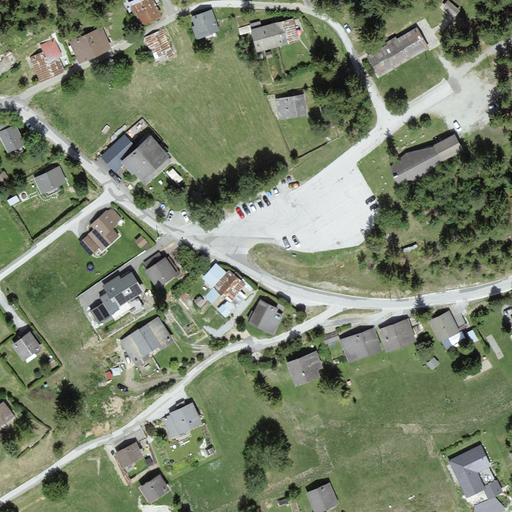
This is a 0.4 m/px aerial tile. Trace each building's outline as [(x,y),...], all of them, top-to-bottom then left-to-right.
[(138,0),(129,5),(143,29),(163,18),(157,0),(138,0)] [(448,0),(447,0),(440,7),(452,19),(460,11),(448,0)] [(212,10),(193,17),(196,25),(192,27),(197,41),(220,31),(212,10)] [(293,18),(251,30),(257,52),(300,40),(293,18)] [(429,48),(417,27),(366,56),(379,77),(429,48)] [(162,29),(144,38),(157,64),(175,56),(162,29)] [(102,30),(69,41),(80,62),(109,47),(102,30)] [(45,54),(30,60),(39,82),(64,71),(59,60),(63,58),(55,40),(41,45),(45,54)] [(304,95),(275,99),(278,120),(307,116),(304,95)] [(24,145),(15,127),(0,133),(0,138),(7,154),(24,145)] [(138,149),(123,134),(101,156),(115,171),(138,149)] [(464,150),(455,134),(433,146),(406,153),(390,168),(401,186),(426,181),(443,162),(464,150)] [(153,138),(123,163),(144,185),(174,159),(153,138)] [(67,182),(59,166),(34,178),(42,194),(67,182)] [(4,171),(0,173),(0,183),(1,185),(10,179),(4,171)] [(16,195),(7,200),(10,206),(20,201),(16,195)] [(123,221),(111,207),(90,225),(94,230),(78,243),(90,256),(99,247),(102,251),(119,236),(113,229),(123,221)] [(147,242),(141,235),(134,241),(141,248),(147,242)] [(177,274),(166,256),(164,258),(159,251),(144,262),(149,269),(146,271),(157,288),(177,274)] [(237,304),(240,307),(256,290),(231,268),(228,272),(217,262),(202,279),(214,288),(206,297),(227,316),(237,304)] [(121,280),(118,276),(102,286),(106,292),(98,297),(102,303),(110,314),(110,315),(120,309),(119,307),(143,291),(131,274),(121,280)] [(286,313),(259,299),(247,322),(275,335),(286,313)] [(99,323),(110,314),(102,303),(90,311),(99,323)] [(460,331),(449,310),(429,321),(439,342),(460,331)] [(175,343),(158,317),(121,341),(139,368),(175,343)] [(417,342),(408,319),(379,329),(387,353),(417,342)] [(375,329),(340,340),(347,363),(383,351),(375,329)] [(340,339),(336,331),(322,337),(325,345),(340,339)] [(43,349),(30,332),(11,345),(24,363),(43,349)] [(324,368),(317,351),(286,363),(295,387),(321,377),(318,370),(324,368)] [(440,364),(433,357),(426,364),(432,370),(440,364)] [(0,427),(15,415),(4,401),(0,404),(0,427)] [(202,424),(192,402),(169,413),(170,415),(162,418),(171,438),(202,424)] [(144,456),(136,441),(115,453),(123,468),(144,456)] [(491,466),(481,445),(448,460),(466,498),(486,489),(484,486),(478,473),(491,466)] [(160,475),(140,488),(149,503),(170,490),(160,475)] [(503,491),(497,479),(484,486),(490,498),(503,491)] [(331,482),(306,493),(314,511),(322,511),(341,504),(331,482)] [(495,497),(474,506),(474,511),(498,511),(506,509),(495,497)]
